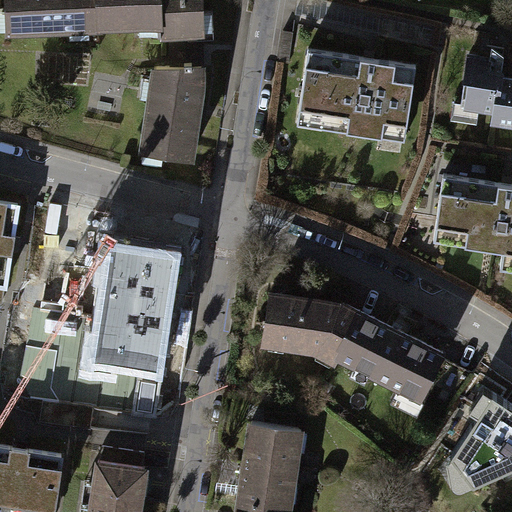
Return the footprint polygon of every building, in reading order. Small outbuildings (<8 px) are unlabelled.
[(191,0),(0,0),(0,50),(192,48),(191,0)] [(420,81),(302,52),(283,127),(401,156),(420,81)] [(505,61),(466,55),(457,115),(489,120),(487,131),(511,134),(511,78),(502,77),(505,61)] [(207,78),(149,69),(135,161),(193,170),(207,78)] [(124,99),(126,78),(99,77),(98,98),(124,99)] [(511,193),(441,182),(430,249),(501,260),(499,274),(511,276),(511,193)] [(19,210),(0,206),(0,305),(3,306),(19,210)] [(178,251),(119,242),(104,352),(163,360),(178,251)] [(316,348),(337,353),(359,309),(342,300),(340,303),(271,292),(264,340),(316,348)] [(359,309),(337,353),(395,383),(394,385),(419,398),(443,351),(359,309)] [(476,418),(454,442),(488,473),(511,445),(511,404),(504,397),(481,423),(476,418)] [(252,420),(237,511),(286,511),(300,427),(252,420)] [(0,511),(53,511),(61,461),(21,455),(0,451),(0,511)] [(140,511),(145,474),(86,467),(81,511),(140,511)]
